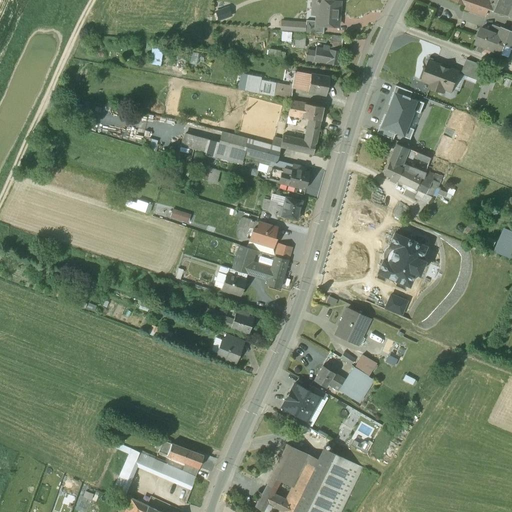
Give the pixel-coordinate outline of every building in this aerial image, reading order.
[(339,2),(314,0),(314,1),(316,1),(316,8),(318,8),(317,21),(317,25),(324,25),(337,26),(339,2)] [(452,0),(466,6),(465,8),(486,16),(488,10),(490,11),(493,3),(487,0),(486,0),(487,0),(486,0),(452,0)] [(511,2),(511,0),(487,0),(493,3),(490,11),(507,17),(511,2)] [(227,17),(225,9),(217,12),(220,19),(227,17)] [(317,21),(306,21),(306,23),(305,32),(323,33),(324,25),(317,25),(317,21)] [(281,30),(305,32),(306,23),(281,22),(281,30)] [(501,29),(493,26),(491,32),(498,35),(501,29)] [(491,32),(481,28),(475,45),(486,49),(487,47),(502,53),(504,46),(510,31),(501,28),(501,29),(498,35),(491,32)] [(305,33),(294,33),(293,48),(305,49),(305,33)] [(164,46),(153,44),(149,64),(160,66),(164,46)] [(340,51),(316,47),(315,52),(314,61),(338,65),(340,51)] [(285,58),(286,50),(268,48),(267,55),(285,58)] [(315,52),(307,50),(305,59),(314,61),(315,52)] [(198,53),(192,52),(190,63),(196,64),(198,53)] [(142,58),(134,56),(132,67),(140,69),(142,58)] [(458,73),(434,64),(434,63),(433,60),(430,59),(427,61),(426,64),(427,67),(428,67),(423,81),(432,84),(430,88),(443,93),(445,88),(452,90),(458,73)] [(488,68),(466,60),(461,75),(482,83),(488,68)] [(311,74),(295,72),(292,86),(292,87),(293,87),(293,89),(308,91),(311,74)] [(329,78),(311,74),(308,91),(326,95),(329,78)] [(261,77),(248,75),(246,83),(245,91),(258,93),(260,80),(261,77)] [(275,83),(260,80),(258,93),(273,96),(275,83)] [(292,86),(275,83),(273,96),(291,100),(292,93),(292,92),(293,89),(293,87),(292,87),(292,86)] [(395,94),(409,100),(412,93),(396,86),(388,104),(390,105),(395,94)] [(390,105),(389,110),(410,119),(413,111),(416,103),(414,102),(409,100),(395,94),(390,105)] [(323,107),(290,100),(288,114),(320,120),(323,107)] [(414,102),(416,103),(413,111),(420,114),(424,103),(414,100),(414,102)] [(387,115),(381,128),(395,134),(403,137),(407,127),(410,119),(389,110),(387,115)] [(393,140),(395,134),(381,128),(387,115),(384,114),(377,133),(393,140)] [(310,126),(306,141),(283,136),(282,140),(280,147),(281,147),(313,155),(318,128),(310,126)] [(407,127),(403,137),(410,140),(414,130),(407,127)] [(247,138),(224,132),(221,146),(219,153),(218,158),(241,164),(244,156),(243,156),(247,138)] [(221,146),(183,135),(180,145),(206,152),(206,150),(219,153),(221,146)] [(272,145),(247,138),(243,156),(244,156),(272,163),(276,164),(277,163),(281,147),(272,145)] [(282,140),(274,138),(272,145),(281,147),(280,147),(282,140)] [(396,144),(388,162),(398,166),(401,158),(402,157),(403,155),(406,147),(396,144)] [(416,152),(406,147),(403,155),(413,159),(415,155),(415,154),(416,152)] [(431,158),(416,152),(415,154),(415,155),(417,155),(416,157),(429,163),(431,158)] [(401,158),(398,166),(402,168),(407,170),(409,166),(403,164),(404,159),(401,158)] [(266,172),(268,164),(259,162),(257,170),(266,172)] [(398,166),(388,162),(383,174),(392,178),(396,180),(402,168),(398,166)] [(292,167),(277,163),(276,164),(272,163),(269,172),(273,173),(274,171),(290,175),(292,167)] [(309,172),(301,170),(302,167),(293,164),(292,167),(290,175),(287,184),(287,185),(305,189),(309,172)] [(425,172),(410,166),(408,170),(421,176),(423,177),(425,172)] [(431,168),(427,167),(425,172),(423,177),(432,181),(439,184),(441,177),(429,172),(431,168)] [(220,171),(210,168),(207,179),(209,180),(208,184),(210,185),(211,182),(217,184),(220,171)] [(407,170),(402,168),(396,180),(407,185),(415,189),(421,176),(408,170),(407,170)] [(290,175),(274,171),(273,173),(272,180),(287,184),(290,175)] [(423,177),(421,176),(415,189),(418,190),(426,194),(432,181),(423,177)] [(439,184),(432,181),(426,194),(432,197),(439,184)] [(415,189),(407,185),(402,194),(413,200),(414,198),(415,195),(418,190),(415,189)] [(442,191),(440,190),(437,194),(445,198),(446,197),(447,193),(449,189),(445,186),(442,191)] [(285,197),(272,194),(270,200),(270,201),(278,203),(275,214),(281,215),(285,197)] [(302,201),(285,197),(281,215),(280,216),(297,220),(302,201)] [(127,199),(125,205),(145,211),(147,205),(127,199)] [(264,199),(261,210),(268,212),(270,201),(270,200),(264,199)] [(278,203),(270,201),(268,212),(275,214),(278,203)] [(170,217),(188,222),(191,213),(173,208),(170,217)] [(275,228),(258,222),(256,229),(253,228),(250,240),(272,246),(274,239),(272,238),(275,228)] [(471,224),(468,231),(473,234),(476,229),(477,227),(471,224)] [(500,253),(509,230),(504,228),(495,251),(500,253)] [(425,247),(395,234),(378,272),(409,285),(415,273),(419,274),(424,262),(420,260),(425,247)] [(290,248),(279,244),(275,256),(277,257),(287,260),(290,248)] [(258,251),(239,245),(237,254),(251,259),(253,253),(257,254),(258,251)] [(251,259),(237,254),(234,263),(232,269),(247,274),(253,276),(257,264),(250,262),(251,259)] [(287,260),(277,257),(276,259),(275,262),(273,269),(283,273),(287,260)] [(234,263),(226,261),(224,266),(228,268),(232,269),(234,263)] [(273,269),(257,264),(253,276),(267,280),(266,285),(278,289),(283,273),(273,269)] [(232,269),(228,268),(226,274),(245,280),(247,274),(232,269)] [(226,275),(218,272),(213,286),(221,289),(226,275)] [(245,280),(226,274),(226,275),(221,289),(220,289),(240,295),(245,280)] [(407,302),(390,295),(385,308),(402,315),(407,302)] [(233,320),(217,314),(218,313),(206,308),(203,318),(230,327),(233,320)] [(253,318),(241,314),(243,310),(237,308),(236,312),(235,312),(233,320),(230,327),(230,328),(248,333),(253,318)] [(368,318),(346,308),(335,333),(357,344),(368,318)] [(242,340),(225,333),(223,340),(239,347),(242,340)] [(223,340),(221,340),(216,354),(234,361),(240,347),(239,347),(223,340)] [(355,359),(344,352),(340,358),(351,365),(355,359)] [(388,354),(385,360),(395,365),(398,358),(388,354)] [(376,363),(362,355),(354,367),(363,373),(368,376),(372,369),(375,364),(376,363)] [(334,373),(322,366),(314,380),(326,387),(328,384),(334,373)] [(354,367),(353,366),(353,367),(353,368),(345,380),(338,390),(359,403),(374,380),(363,373),(354,367)] [(345,380),(334,373),(328,384),(338,390),(345,380)] [(309,391),(294,383),(291,390),(292,391),(289,395),(313,409),(319,398),(319,397),(309,391)] [(327,395),(312,386),(309,391),(319,397),(319,398),(324,401),(327,395)] [(313,409),(289,395),(286,400),(285,400),(282,406),(296,414),(306,420),(307,420),(313,409)] [(306,420),(296,414),(293,420),(309,428),(312,423),(307,420),(306,420)] [(171,444),(163,440),(159,449),(168,453),(171,444)] [(318,459),(287,443),(282,452),(303,462),(318,470),(323,461),(318,459)] [(203,456),(171,444),(168,453),(167,455),(185,463),(199,468),(203,456)] [(325,473),(313,498),(305,511),(339,511),(362,467),(324,448),(318,459),(323,461),(318,470),(325,473)] [(182,471),(131,449),(129,455),(112,493),(120,497),(134,464),(191,488),(195,477),(182,471)] [(303,462),(282,452),(276,466),(297,477),(303,462)] [(318,470),(303,462),(297,477),(293,484),(292,486),(294,487),(294,488),(313,498),(325,473),(318,470)] [(199,468),(185,463),(182,471),(195,477),(199,468)] [(297,477),(276,466),(263,490),(272,494),(280,478),(291,483),(293,484),(297,477)] [(305,511),(313,498),(294,488),(287,502),(283,510),(286,511),(305,511)] [(272,494),(263,490),(255,506),(263,510),(267,502),(271,505),(283,510),(287,502),(272,494)] [(145,511),(148,506),(130,497),(124,511),(145,511)] [(271,505),(267,502),(263,510),(267,511),(271,505)]
